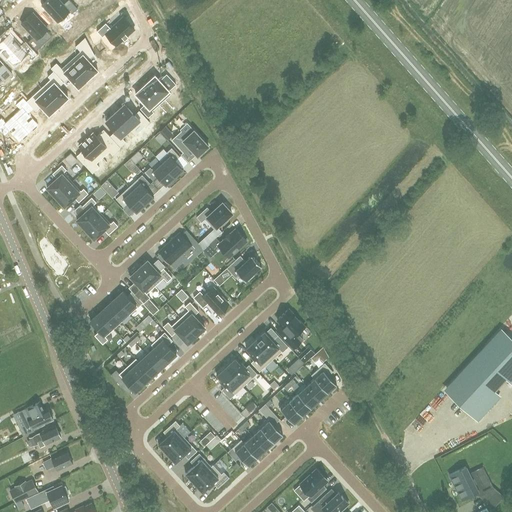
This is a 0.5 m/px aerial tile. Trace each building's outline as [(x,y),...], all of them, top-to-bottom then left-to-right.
[(69,0),(67,0),(64,4),(59,0),(46,0),(41,5),(58,22),(70,11),(72,13),(74,11),(77,8),(69,0)] [(77,8),(74,11),(78,19),(91,7),(102,19),(119,2),(117,0),(86,0),(77,8)] [(31,11),(20,22),(32,35),(27,40),(35,49),(41,43),(35,37),(46,28),(31,11)] [(117,46),(124,39),(127,36),(134,29),(123,17),(110,28),(105,23),(97,31),(102,37),(106,34),(117,46)] [(10,33),(0,42),(0,48),(13,63),(26,52),(32,59),(37,54),(25,41),(21,45),(10,33)] [(80,51),(70,60),(88,79),(91,76),(92,77),(98,72),(96,71),(97,71),(97,70),(91,63),(88,60),(94,54),(85,38),(75,46),(80,51)] [(0,76),(3,80),(4,81),(12,74),(0,60),(0,76)] [(56,63),(51,68),(53,71),(63,82),(69,77),(72,81),(78,87),(77,87),(78,88),(79,87),(78,87),(79,87),(80,88),(86,83),(84,82),(87,79),(88,79),(70,60),(61,68),(56,63)] [(50,79),(41,87),(58,106),(68,97),(58,87),(63,82),(53,71),(48,76),(50,79)] [(145,84),(161,102),(171,94),(168,91),(176,84),(166,74),(159,81),(155,76),(154,76),(145,84)] [(152,111),(161,102),(145,84),(145,85),(136,93),(135,93),(136,94),(145,104),(140,109),(148,117),(154,112),(152,111)] [(41,87),(26,101),(33,108),(35,111),(41,106),(49,115),(58,106),(41,87)] [(19,109),(12,115),(29,133),(31,131),(32,133),(38,127),(36,126),(38,124),(28,113),(33,108),(26,101),(23,97),(15,104),(19,109)] [(124,104),(115,112),(131,130),(135,135),(149,122),(139,110),(134,115),(124,104)] [(115,112),(105,121),(115,131),(110,136),(120,147),(125,142),(122,139),(131,130),(115,112)] [(1,117),(0,118),(0,131),(4,135),(9,131),(19,142),(21,140),(22,142),(28,136),(27,135),(29,133),(12,115),(5,122),(1,117)] [(160,131),(167,139),(173,135),(165,126),(160,131)] [(208,146),(192,128),(184,134),(181,131),(171,140),(183,152),(189,147),(197,156),(208,146)] [(89,136),(86,139),(102,157),(109,151),(112,155),(120,148),(120,147),(110,136),(104,130),(97,137),(96,136),(93,133),(89,136)] [(83,150),(76,156),(92,173),(99,167),(96,163),(102,157),(86,139),(82,143),(82,142),(79,146),(83,150)] [(179,156),(171,147),(166,152),(168,154),(160,161),(174,177),(183,169),(175,160),(179,156)] [(174,177),(160,161),(152,169),(150,167),(145,172),(153,180),(157,176),(166,185),(174,177)] [(72,181),(65,174),(68,171),(62,165),(52,173),(56,178),(47,187),(55,197),(72,181)] [(141,171),(136,165),(133,168),(138,174),(141,171)] [(150,183),(142,174),(129,187),(145,204),(154,196),(146,187),(150,183)] [(102,184),(107,179),(103,175),(98,179),(102,184)] [(101,186),(105,190),(111,184),(107,180),(101,186)] [(72,181),(55,197),(64,206),(74,197),(78,202),(88,193),(83,188),(81,191),(72,181)] [(145,204),(129,187),(115,199),(124,207),(128,203),(135,211),(136,212),(145,204)] [(82,206),(86,210),(76,220),(85,229),(102,214),(93,204),(96,202),(91,197),(82,206)] [(222,203),(212,212),(207,207),(196,217),(201,222),(205,219),(214,229),(232,213),(228,209),(230,208),(225,202),(223,204),(222,203)] [(102,214),(85,229),(94,239),(104,230),(108,234),(118,226),(113,221),(110,223),(102,214)] [(215,237),(202,249),(206,256),(209,262),(222,250),(223,251),(229,257),(231,256),(247,241),(235,229),(230,234),(229,233),(223,239),(224,239),(220,243),(215,237)] [(186,257),(195,249),(180,233),(160,252),(171,264),(175,268),(186,257)] [(251,256),(243,263),(238,257),(226,268),(235,278),(239,274),(245,281),(246,280),(247,279),(248,280),(254,275),(252,274),(261,266),(251,255),(251,256)] [(139,268),(155,286),(163,278),(167,282),(172,277),(163,268),(158,272),(147,260),(139,268)] [(130,276),(141,288),(135,294),(143,303),(149,298),(146,294),(155,286),(139,268),(137,270),(136,268),(131,273),(132,274),(130,276)] [(203,307),(208,302),(217,313),(228,304),(213,287),(203,296),(200,292),(194,297),(203,307)] [(123,291),(115,299),(128,313),(127,313),(129,315),(138,307),(123,291)] [(128,313),(115,299),(107,306),(120,320),(127,313),(128,313)] [(180,318),(196,335),(205,327),(194,315),(198,311),(190,301),(185,306),(188,310),(180,318)] [(120,320),(107,306),(99,313),(113,329),(122,321),(120,320)] [(304,327),(288,309),(277,319),(282,325),(277,330),(281,334),(293,348),(303,340),(297,334),(304,327)] [(113,329),(99,313),(90,321),(99,331),(105,337),(113,329)] [(196,335),(180,318),(171,325),(168,322),(163,326),(171,336),(176,331),(187,343),(196,335)] [(511,368),(511,340),(501,330),(446,390),(477,418),(498,396),(492,390),(511,368)] [(99,331),(94,335),(102,344),(108,339),(105,337),(99,331)] [(264,331),(255,339),(273,359),(281,351),(282,352),(288,346),(279,336),(274,341),(264,331)] [(164,332),(160,336),(168,345),(172,341),(164,332)] [(151,344),(154,348),(155,347),(167,361),(176,353),(168,345),(160,336),(151,344)] [(273,359),(255,339),(246,348),(251,353),(249,355),(254,360),(251,362),(259,371),(273,359)] [(311,358),(314,362),(319,357),(323,362),(329,356),(323,346),(311,358)] [(155,347),(154,348),(147,354),(147,355),(159,369),(167,361),(155,347)] [(304,363),(311,356),(305,350),(298,356),(304,363)] [(147,354),(145,353),(137,360),(152,376),(159,369),(147,355),(147,354)] [(137,360),(136,358),(127,366),(144,383),(152,376),(137,360)] [(226,367),(243,386),(257,373),(249,364),(246,367),(241,362),(240,363),(235,358),(226,367)] [(324,362),(311,375),(314,378),(328,392),(336,384),(328,375),(332,371),(324,362)] [(144,383),(127,366),(119,374),(135,391),(144,383)] [(230,399),(243,386),(226,367),(216,375),(221,380),(220,382),(224,387),(221,389),(230,399)] [(257,381),(270,395),(274,391),(262,377),(257,381)] [(306,385),(306,386),(319,400),(328,392),(314,378),(306,385)] [(269,385),(274,389),(278,385),(274,380),(269,385)] [(305,383),(296,392),(297,393),(311,408),(319,400),(306,386),(306,385),(305,383)] [(290,400),(289,401),(302,415),(311,408),(297,393),(290,400)] [(302,415),(289,401),(290,400),(288,399),(279,407),(285,414),(294,424),(302,415)] [(394,404),(399,411),(404,408),(399,401),(394,404)] [(25,409),(19,412),(25,425),(22,427),(26,435),(34,431),(33,429),(53,419),(52,418),(53,417),(50,410),(49,410),(48,409),(44,411),(40,402),(25,409)] [(265,404),(259,409),(268,418),(273,424),(279,418),(265,404)] [(274,412),(279,419),(285,414),(279,407),(274,412)] [(268,418),(258,426),(260,428),(260,427),(274,442),(282,434),(273,424),(268,418)] [(158,444),(167,453),(184,437),(176,428),(180,425),(175,420),(163,431),(167,436),(158,444)] [(0,432),(9,429),(6,421),(0,424),(0,432)] [(61,436),(61,434),(60,432),(58,431),(55,425),(40,432),(29,437),(30,438),(27,439),(30,445),(32,444),(33,445),(38,442),(38,441),(43,438),(45,444),(61,437),(61,436)] [(274,442),(260,427),(260,428),(252,435),(265,450),(274,442)] [(257,457),(265,450),(252,435),(244,442),(243,443),(257,457)] [(184,437),(167,453),(175,463),(184,454),(188,459),(197,451),(184,437)] [(235,461),(240,457),(248,466),(257,457),(243,443),(244,442),(241,439),(227,452),(235,461)] [(51,458),(43,462),(46,469),(55,465),(57,470),(73,462),(67,450),(51,458)] [(211,466),(199,453),(190,461),(194,465),(185,473),(194,483),(211,466)] [(236,471),(240,466),(237,462),(232,467),(236,471)] [(211,466),(194,483),(202,492),(207,487),(209,489),(214,484),(218,488),(229,477),(223,471),(221,473),(213,464),(211,466)] [(469,474),(465,466),(449,474),(462,499),(477,492),(479,495),(486,491),(476,470),(469,474)] [(323,484),(327,480),(317,469),(300,484),(310,495),(307,498),(311,502),(326,488),(323,484)] [(17,488),(10,491),(16,502),(37,491),(32,480),(25,484),(24,482),(16,486),(17,488)] [(68,499),(61,485),(39,495),(38,492),(24,499),(21,500),(19,502),(23,510),(25,508),(26,509),(50,497),(54,506),(68,499)] [(503,497),(496,491),(486,502),(493,508),(503,497)] [(313,508),(316,511),(338,511),(348,503),(338,492),(336,494),(333,497),(329,493),(313,508)] [(95,511),(91,503),(84,507),(83,506),(76,509),(77,510),(73,511),(68,511),(67,508),(59,511),(95,511)]
